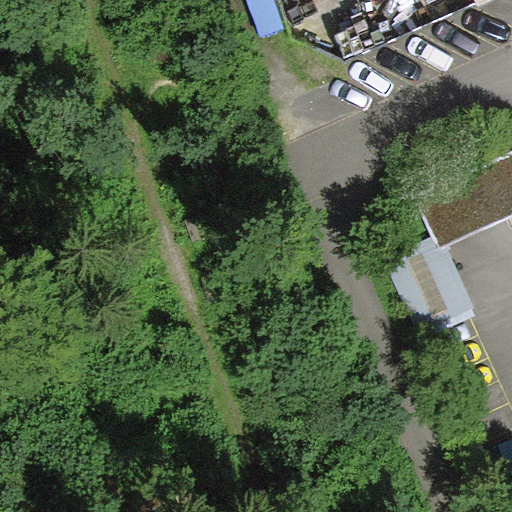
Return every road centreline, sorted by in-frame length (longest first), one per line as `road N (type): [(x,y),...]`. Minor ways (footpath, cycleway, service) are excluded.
road 1 (track): [(276,511),(187,302),(94,0)]
road 2 (residential): [(511,61),(331,139)]
